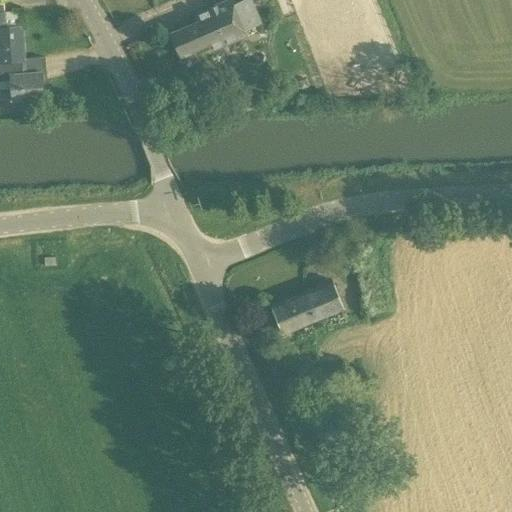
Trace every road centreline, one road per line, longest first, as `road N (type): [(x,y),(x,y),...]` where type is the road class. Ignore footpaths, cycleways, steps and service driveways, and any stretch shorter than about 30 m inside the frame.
road 1 (tertiary): [(198,267),(352,206),(511,196)]
road 2 (tertiary): [(304,511),(198,267)]
road 3 (tertiary): [(176,215),(129,87),(82,0)]
road 4 (tertiary): [(176,215),(0,229)]
